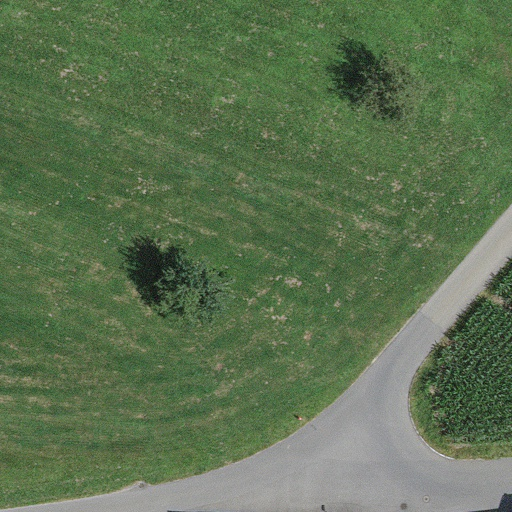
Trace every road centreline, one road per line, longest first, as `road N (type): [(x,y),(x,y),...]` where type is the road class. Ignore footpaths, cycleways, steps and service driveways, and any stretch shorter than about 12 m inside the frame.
road 1 (residential): [(511,240),(329,437)]
road 2 (residential): [(329,437),(222,482),(93,511)]
road 3 (residential): [(329,437),(404,484),(511,489)]
